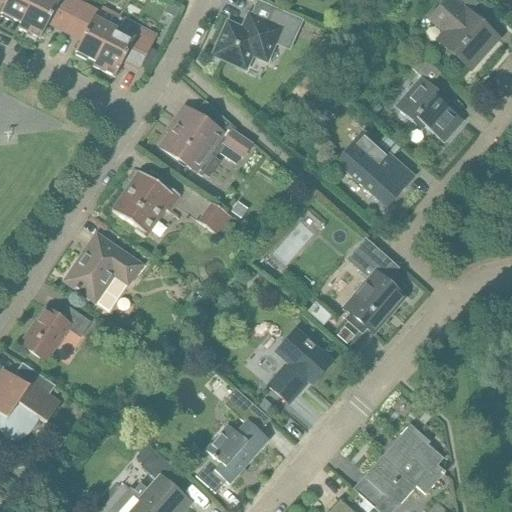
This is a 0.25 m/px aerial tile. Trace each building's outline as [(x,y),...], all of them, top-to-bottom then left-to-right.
[(7,0),(5,5),(0,14),(2,15),(0,18),(11,23),(13,20),(20,24),(18,29),(33,0),(7,0)] [(33,0),(18,29),(39,40),(49,21),(65,30),(79,3),(73,0),(33,0)] [(449,0),(446,0),(429,19),(444,33),(436,42),(469,71),(497,40),(464,10),(463,12),(449,0)] [(79,3),(65,30),(82,38),(80,42),(75,52),(76,53),(75,56),(86,62),(87,59),(95,63),(93,67),(93,68),(113,29),(102,23),(96,20),(99,13),(79,3)] [(168,4),(163,13),(175,19),(179,10),(168,4)] [(228,25),(214,56),(245,70),(252,55),(266,62),(275,42),(288,48),(299,23),(274,12),(256,4),(250,17),(249,17),(242,31),(228,25)] [(113,29),(93,68),(114,78),(124,60),(140,68),(141,68),(147,71),(157,57),(149,52),(156,37),(136,27),(131,38),(113,29)] [(421,78),(394,109),(411,124),(421,133),(425,129),(443,144),(462,122),(443,106),(434,98),(438,94),(430,87),(421,78)] [(169,134),(159,149),(178,162),(178,164),(185,169),(187,168),(192,172),(207,151),(210,153),(215,158),(224,146),(239,159),(249,147),(233,132),(234,131),(235,132),(236,131),(220,116),(205,102),(194,115),(184,108),(175,121),(167,133),(169,134)] [(364,132),(336,164),(387,209),(410,183),(415,177),(397,161),(393,158),(378,144),(364,132)] [(139,173),(112,212),(136,229),(134,232),(144,239),(163,211),(167,213),(179,196),(165,187),(163,190),(139,173)] [(232,218),(212,205),(199,224),(218,238),(232,218)] [(304,219),(274,251),(288,264),(318,232),(304,219)] [(80,258),(63,283),(81,295),(80,297),(88,303),(90,301),(95,305),(109,314),(128,287),(141,267),(99,237),(96,235),(80,258)] [(372,336),(392,313),(404,300),(386,284),(398,270),(363,239),(353,252),(365,263),(358,271),(368,279),(342,309),(349,315),(344,320),(361,335),(366,330),(372,336)] [(192,297),(182,311),(193,319),(203,305),(196,300),(192,297)] [(306,313),(322,327),(330,318),(314,304),(306,313)] [(81,335),(90,324),(66,307),(59,318),(45,309),(20,346),(44,363),(69,327),(81,335)] [(286,365),(267,387),(288,406),(307,383),(311,386),(331,364),(295,332),(275,354),(286,365)] [(0,432),(1,435),(2,435),(3,436),(3,437),(4,437),(5,438),(6,439),(7,439),(8,440),(9,440),(10,440),(11,440),(13,440),(14,440),(15,440),(16,440),(17,440),(21,438),(24,435),(27,432),(30,429),(32,426),(35,422),(37,419),(46,425),(60,405),(48,397),(55,387),(22,364),(13,377),(3,370),(0,374),(0,432)] [(195,477),(194,478),(214,495),(225,483),(228,486),(268,441),(259,433),(270,421),(234,390),(221,405),(244,425),(236,435),(227,427),(205,452),(211,458),(211,459),(212,460),(196,478),(195,477)] [(365,481),(354,493),(376,511),(393,511),(415,488),(424,496),(444,474),(436,467),(442,460),(427,446),(429,444),(409,426),(397,439),(382,456),(362,479),(365,481)] [(181,511),(188,504),(174,492),(184,480),(146,446),(135,459),(142,465),(140,467),(157,482),(147,492),(139,485),(133,493),(129,490),(109,511),(181,511)] [(351,511),(338,500),(327,511),(351,511)]
